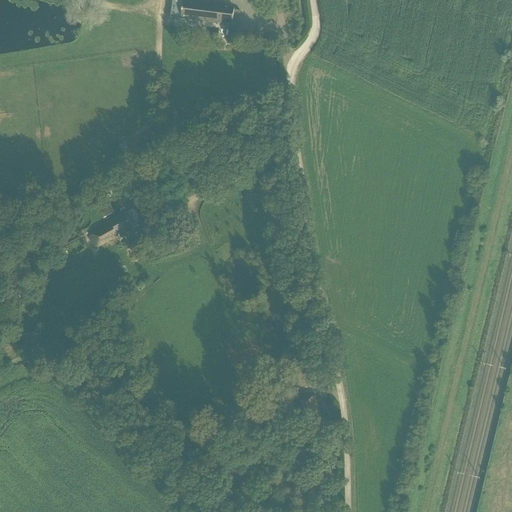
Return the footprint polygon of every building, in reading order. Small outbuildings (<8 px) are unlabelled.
[(236,45),(241,11),(184,3),(182,20),(227,26),(225,43),(236,45)] [(163,134),(154,122),(126,143),(135,155),(163,134)] [(197,207),(203,220),(237,204),(231,190),(197,207)] [(241,203),(233,230),(245,233),(254,207),(241,203)] [(96,249),(134,230),(126,213),(87,232),(96,249)] [(314,394),(295,398),(301,431),(321,428),(314,394)]
